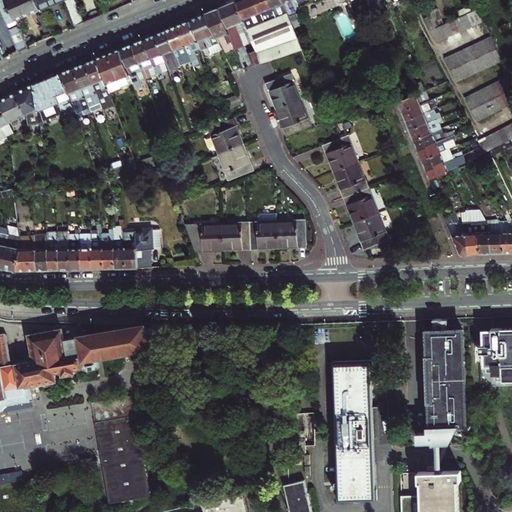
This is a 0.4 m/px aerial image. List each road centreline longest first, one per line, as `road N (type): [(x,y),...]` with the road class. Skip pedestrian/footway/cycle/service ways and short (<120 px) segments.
road 1 (secondary): [(338,278),(0,285)]
road 2 (secondary): [(0,299),(338,305)]
road 3 (residential): [(245,76),(278,158),(320,211),(338,278)]
road 4 (tertiary): [(0,80),(185,0)]
road 5 (secondary): [(511,269),(338,278)]
road 6 (secondary): [(338,305),(511,299)]
